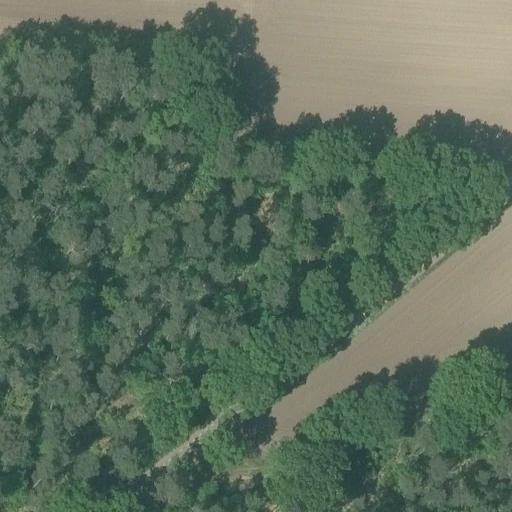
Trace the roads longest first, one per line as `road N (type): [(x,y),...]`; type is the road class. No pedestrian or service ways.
road 1 (tertiary): [(511,186),(118,511)]
road 2 (track): [(170,469),(186,479),(252,471),(511,408)]
